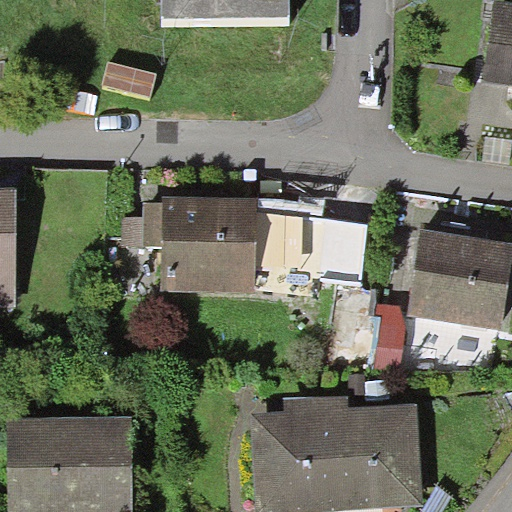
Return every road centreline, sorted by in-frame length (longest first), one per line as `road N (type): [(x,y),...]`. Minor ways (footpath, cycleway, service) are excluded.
road 1 (residential): [(347,146),(0,141)]
road 2 (residential): [(511,177),(347,146)]
road 3 (residential): [(347,146),(351,0)]
